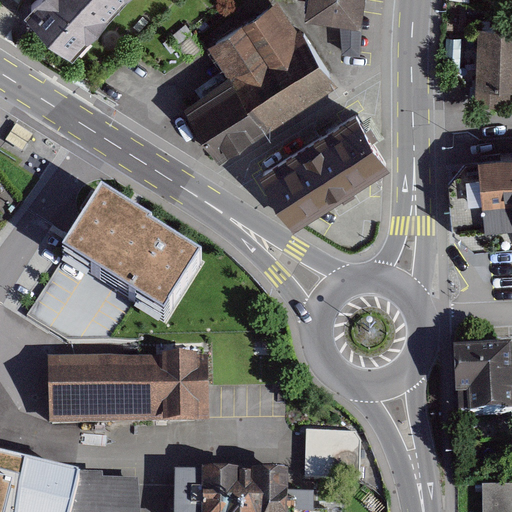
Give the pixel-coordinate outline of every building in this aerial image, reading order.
[(19,0),(13,7),(62,52),(109,0),(19,0)] [(226,73),(179,103),(212,155),(327,82),(274,0),(272,0),(206,42),(226,73)] [(363,0),(296,0),(296,9),(342,14),(339,51),(359,53),(363,0)] [(511,22),(468,22),(467,82),(476,83),(476,102),(507,102),(508,86),(511,86),(511,22)] [(390,165),(357,110),(261,167),(293,222),(390,165)] [(511,147),(471,154),(445,180),(448,228),(467,246),(511,243),(511,147)] [(208,262),(100,192),(56,262),(61,266),(27,317),(69,344),(111,343),(132,309),(166,333),(208,262)] [(505,356),(454,358),(456,426),(511,424),(511,383),(506,384),(505,356)] [(199,362),(46,367),(48,425),(201,421),(199,362)] [(309,430),(308,475),(362,476),(363,431),(309,430)] [(0,511),(141,511),(140,478),(92,473),(0,453),(0,511)] [(286,479),(176,479),(175,511),(315,511),(295,511),(296,499),(285,498),(286,479)] [(511,511),(511,505),(511,487),(478,488),(478,511),(511,511)]
